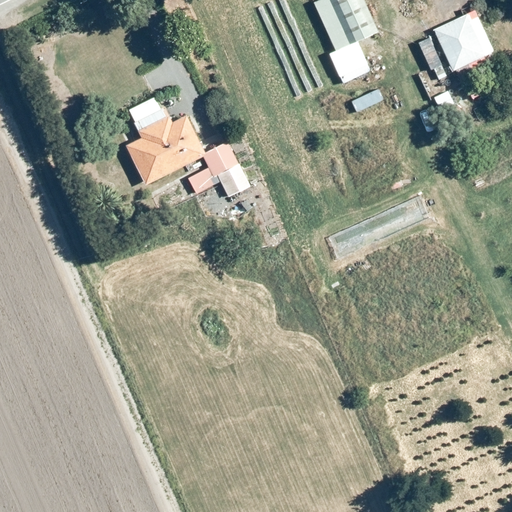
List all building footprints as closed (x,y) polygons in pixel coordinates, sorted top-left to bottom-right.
[(310,0),(334,54),(388,27),(376,0),(310,0)] [(483,20),(421,47),(435,80),(497,54),(483,20)] [(368,56),(338,71),(345,85),(375,70),(368,56)] [(452,88),(433,96),(441,118),(461,110),(452,88)] [(157,95),(128,109),(141,137),(124,145),(143,186),(202,159),(183,115),(169,121),(157,95)] [(229,140),(207,153),(214,165),(189,180),(199,197),(220,184),(230,200),(256,185),(229,140)] [(395,176),(373,185),(380,200),(401,191),(395,176)]
